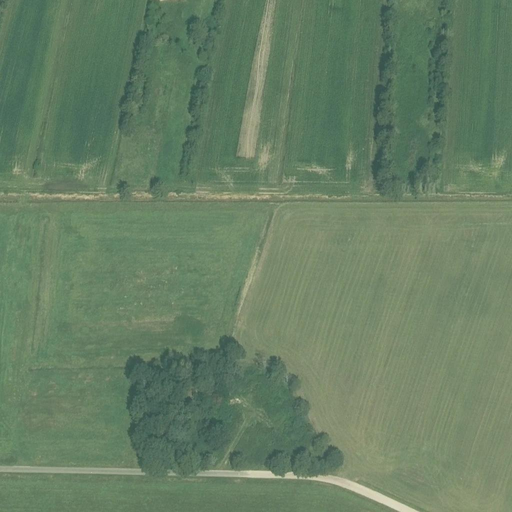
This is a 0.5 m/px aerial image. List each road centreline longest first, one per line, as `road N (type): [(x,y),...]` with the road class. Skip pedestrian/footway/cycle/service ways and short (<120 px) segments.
road 1 (unclassified): [(223,475),(0,470)]
road 2 (track): [(223,475),(319,475),(406,511)]
